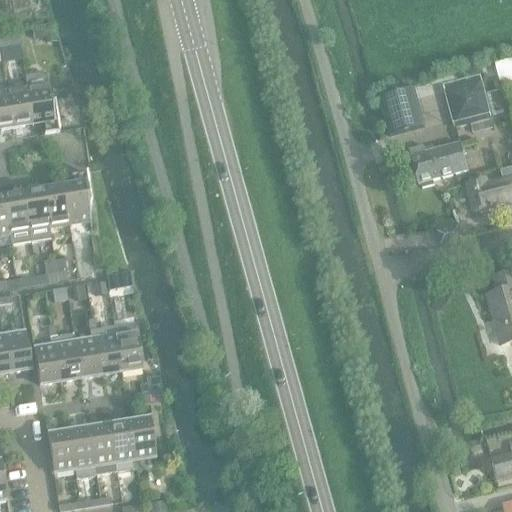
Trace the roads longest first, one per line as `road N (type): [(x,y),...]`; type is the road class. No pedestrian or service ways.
road 1 (unclassified): [(300,0),(442,511)]
road 2 (secondary): [(186,22),(324,511)]
